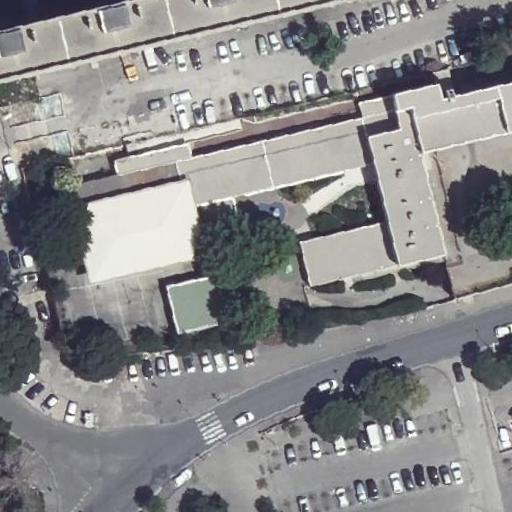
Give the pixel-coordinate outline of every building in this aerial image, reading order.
[(15,0),(21,28),(40,24),(33,0),(15,0)] [(168,43),(158,0),(141,0),(52,21),(63,67),(168,43)] [(274,18),(269,0),(158,0),(168,43),(274,18)] [(351,0),(269,0),(274,18),(351,0)] [(0,82),(63,67),(52,21),(40,24),(21,28),(0,33),(0,82)] [(451,98),(455,97),(449,69),(440,71),(445,93),(449,91),(451,98)] [(433,73),(435,86),(437,85),(440,101),(446,99),(445,93),(440,71),(433,73)] [(511,133),(511,83),(496,87),(506,135),(511,133)] [(419,156),(506,135),(496,87),(455,97),(451,98),(446,99),(440,101),(437,85),(435,86),(404,92),(419,156)] [(372,167),(384,223),(394,268),(440,257),(442,256),(419,156),(404,92),(392,95),(392,97),(395,111),(393,112),(396,126),(364,134),(372,167)] [(395,111),(392,97),(359,105),(362,119),(393,112),(395,111)] [(362,119),(360,119),(364,134),(396,126),(393,112),(362,119)] [(360,119),(191,159),(116,177),(73,187),(80,216),(181,191),(185,210),(230,199),(372,167),(364,134),(360,119)] [(116,177),(191,159),(187,145),(112,164),(116,177)] [(230,199),(185,210),(181,191),(80,216),(84,233),(94,275),(194,251),(191,239),(238,228),(230,199)] [(349,279),(394,268),(384,223),(297,244),(308,289),(349,279)] [(394,268),(349,279),(351,285),(443,264),(440,257),(394,268)] [(176,336),(218,327),(207,280),(166,288),(176,336)]
